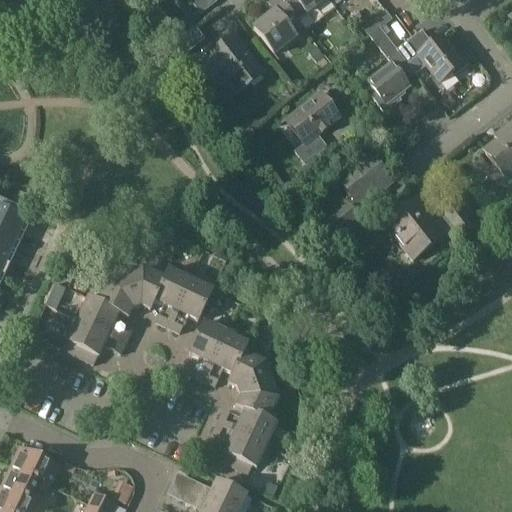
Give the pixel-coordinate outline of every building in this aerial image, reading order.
[(215,5),(211,0),(201,0),(192,7),(200,17),(215,5)] [(275,0),(266,7),(272,15),(253,30),(273,56),(293,40),(291,37),(300,29),(295,23),(294,21),(285,10),(284,11),(275,0)] [(275,0),(284,11),(285,10),(294,21),(295,23),(305,16),(308,14),(324,1),(323,0),(275,0)] [(176,43),(194,29),(186,19),(169,33),(176,43)] [(373,22),(361,31),(362,32),(368,39),(368,40),(369,39),(379,31),(379,30),(373,23),(373,22)] [(194,29),(176,43),(172,46),(181,59),(204,42),(194,29)] [(379,31),(369,39),(387,62),(387,63),(397,56),(406,67),(407,66),(398,55),(396,52),(380,32),(379,31)] [(397,52),(396,52),(398,55),(407,66),(406,67),(412,75),(414,77),(414,78),(426,69),(427,70),(437,83),(438,84),(438,85),(439,86),(453,76),(454,78),(468,67),(469,67),(460,55),(457,58),(441,39),(431,46),(421,33),(397,52)] [(206,59),(208,61),(194,72),(211,94),(226,83),(236,96),(261,76),(231,39),(206,59)] [(314,49),(306,55),(315,66),(316,66),(322,60),(323,60),(314,49)] [(390,68),(368,86),(376,96),(370,101),(384,119),(401,105),(399,103),(405,98),(402,93),(407,89),(408,88),(405,84),(392,67),(391,68),(390,68)] [(329,132),(327,129),(338,121),(318,96),(287,121),(306,145),(293,155),(302,167),(314,158),(323,151),(325,149),(317,139),(321,136),(322,137),(329,132)] [(444,98),(439,105),(450,112),(455,104),(444,98)] [(496,143),(484,152),(504,179),(511,172),(511,124),(504,131),(507,135),(496,143)] [(323,151),(314,158),(315,160),(316,161),(321,168),(332,159),(325,149),(323,151)] [(337,179),(334,181),(358,212),(389,187),(391,186),(367,156),(365,157),(364,158),(337,179)] [(18,194),(14,205),(29,212),(33,201),(18,194)] [(443,239),(433,226),(431,227),(424,219),(426,218),(413,201),(380,227),(392,244),(400,238),(406,246),(402,249),(412,262),(443,239)] [(439,215),(456,237),(461,242),(475,231),(454,204),(439,215)] [(342,205),(312,228),(310,229),(328,252),(359,227),(342,205)] [(0,211),(0,235),(14,242),(19,232),(27,236),(31,227),(0,211)] [(0,235),(0,259),(13,266),(17,257),(8,253),(14,242),(0,235)] [(13,266),(0,259),(0,271),(9,274),(13,266)] [(65,345),(69,347),(65,356),(92,369),(96,360),(97,360),(102,351),(119,359),(131,334),(114,326),(118,317),(126,321),(131,313),(138,309),(148,313),(152,304),(161,309),(153,326),(177,338),(185,320),(195,325),(211,293),(167,272),(162,281),(140,270),(105,284),(94,306),(86,302),(65,345)] [(218,329),(216,333),(202,326),(187,357),(198,362),(189,379),(213,390),(222,373),(231,377),(226,387),(235,391),(238,399),(234,408),(243,413),(239,422),(221,414),(210,437),(228,446),(223,456),(224,456),(220,466),(246,478),(250,469),(254,471),(261,458),(269,441),(275,427),(272,426),(266,423),(270,414),(276,401),(263,366),(251,360),(242,356),(245,350),(246,347),(233,341),(235,337),(218,329)] [(18,359),(22,368),(38,359),(33,351),(18,359)] [(58,470),(51,467),(19,451),(15,459),(12,460),(13,463),(10,470),(42,487),(49,490),(54,477),(58,470)] [(4,482),(0,490),(33,506),(39,493),(45,496),(49,490),(42,487),(10,470),(6,478),(3,479),(4,482)] [(83,507),(89,487),(67,481),(62,501),(83,507)] [(105,499),(120,503),(124,487),(109,483),(105,499)] [(204,491),(194,486),(189,496),(222,511),(239,511),(245,499),(214,484),(209,495),(204,492),(204,491)] [(0,511),(37,511),(39,509),(33,506),(0,490),(0,511)] [(92,496),(87,508),(95,511),(113,511),(116,507),(92,496)] [(222,511),(189,496),(184,508),(192,511),(195,511),(222,511)]
